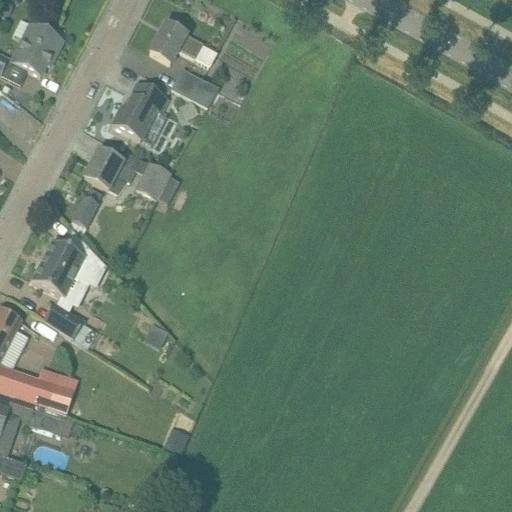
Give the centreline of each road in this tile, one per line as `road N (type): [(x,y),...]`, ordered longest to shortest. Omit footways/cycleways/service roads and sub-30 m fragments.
road 1 (residential): [(0,249),(128,0)]
road 2 (track): [(411,511),(511,335)]
road 3 (tertiary): [(511,84),(362,0)]
